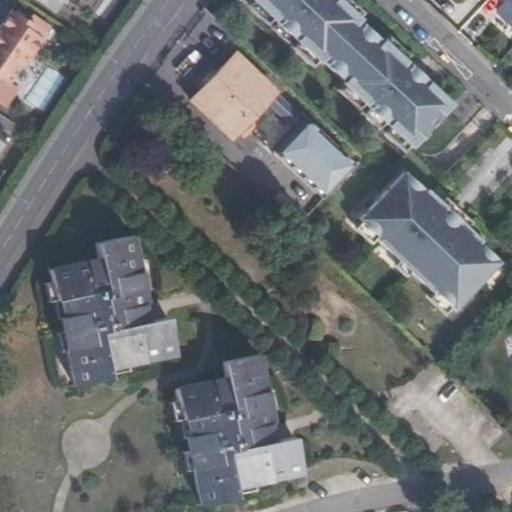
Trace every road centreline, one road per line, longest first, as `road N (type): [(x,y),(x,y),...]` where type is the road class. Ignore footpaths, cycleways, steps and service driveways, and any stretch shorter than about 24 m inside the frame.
road 1 (tertiary): [(169,0),(0,248)]
road 2 (unclassified): [(386,0),(511,118)]
